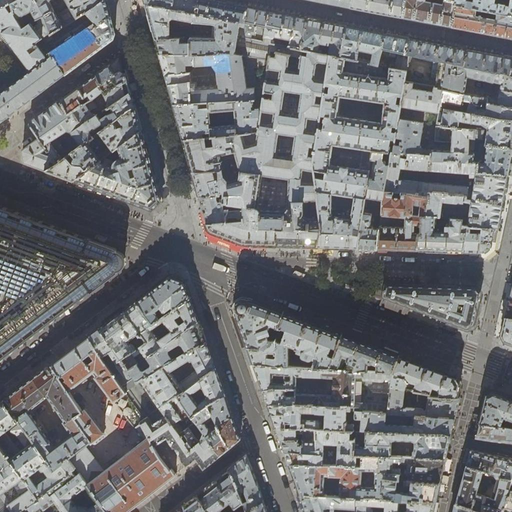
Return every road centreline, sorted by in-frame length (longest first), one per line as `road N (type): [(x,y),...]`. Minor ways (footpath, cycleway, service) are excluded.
road 1 (tertiary): [(194,252),(511,370)]
road 2 (residential): [(0,382),(165,255),(194,252)]
road 3 (tertiary): [(194,252),(0,179)]
road 4 (residential): [(260,435),(194,252)]
road 5 (residential): [(161,511),(260,435)]
